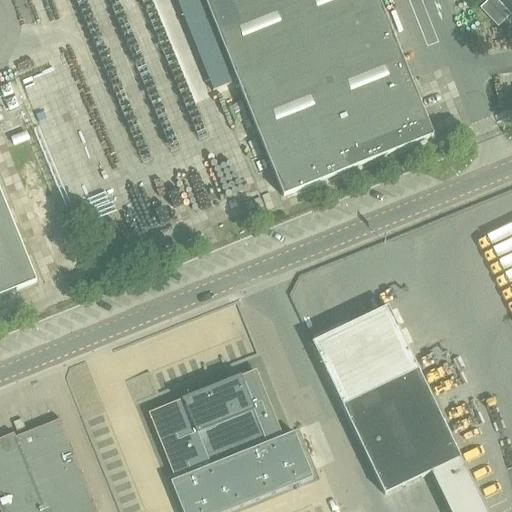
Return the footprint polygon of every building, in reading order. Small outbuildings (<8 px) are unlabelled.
[(100,13),(94,0),(72,0),(81,21),(100,13)] [(433,137),(378,0),(204,0),(284,198),(433,137)] [(511,15),(496,0),(489,0),(480,9),(498,28),(511,15)] [(0,297),(37,283),(0,191),(0,297)] [(388,309),(311,345),(342,408),(385,496),(431,474),(449,511),(485,511),(461,460),(418,372),(388,309)] [(149,414),(176,481),(171,483),(182,511),(232,511),(313,479),(295,433),(281,439),(255,375),(243,380),(242,378),(231,382),(231,384),(198,397),(197,395),(186,400),(149,414)] [(97,511),(61,420),(15,439),(13,435),(0,440),(0,511),(97,511)]
